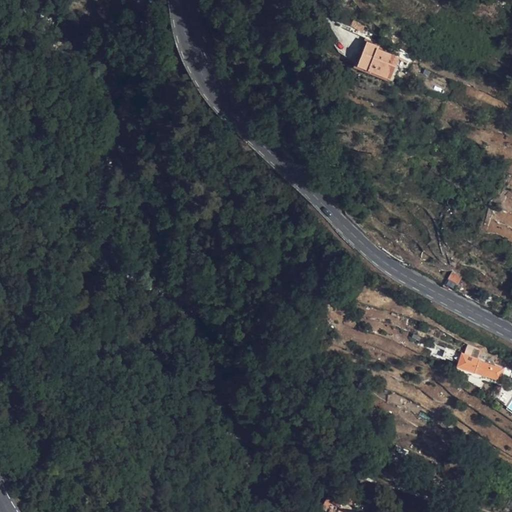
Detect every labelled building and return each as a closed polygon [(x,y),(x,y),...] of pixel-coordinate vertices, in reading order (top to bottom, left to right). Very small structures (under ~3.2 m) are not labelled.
[(150,6),(147,0),(141,0),(137,2),(142,11),(150,6)] [(366,25),(354,19),(350,26),(362,32),(366,25)] [(379,46),(367,42),(358,65),(390,79),(399,57),(378,49),(379,46)] [(458,274),(452,271),(448,278),(458,284),(463,277),(458,274)] [(458,284),(448,278),(443,286),(454,292),(458,284)] [(496,383),(502,364),(474,350),(472,354),(464,352),(460,368),(476,373),(475,377),(496,383)] [(468,489),(459,483),(452,493),(461,500),(468,489)] [(337,511),(346,495),(337,491),(329,509),(336,511),(337,511)]
